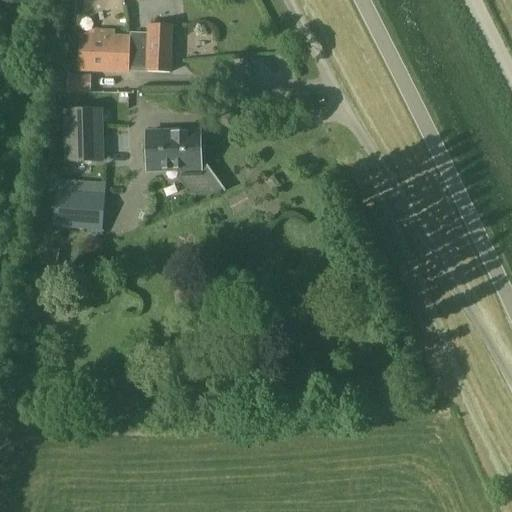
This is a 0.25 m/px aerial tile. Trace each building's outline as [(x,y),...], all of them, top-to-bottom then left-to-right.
[(171,74),(173,26),(147,25),(147,37),(130,36),(130,37),(80,35),(79,71),(129,74),(129,72),(171,74)] [(66,77),(65,93),(89,94),(90,77),(66,77)] [(68,165),(100,164),(99,113),(67,113),(68,165)] [(148,170),(182,169),(183,172),(183,174),(184,177),(185,179),(187,182),(189,184),(191,186),(193,187),(195,189),(198,190),(200,191),(203,191),(206,191),(209,191),(211,191),(214,190),(216,189),(219,188),(223,194),(224,193),(207,167),(200,167),(199,134),(147,135),(148,170)] [(55,194),(52,233),(102,236),(105,198),(55,194)]
